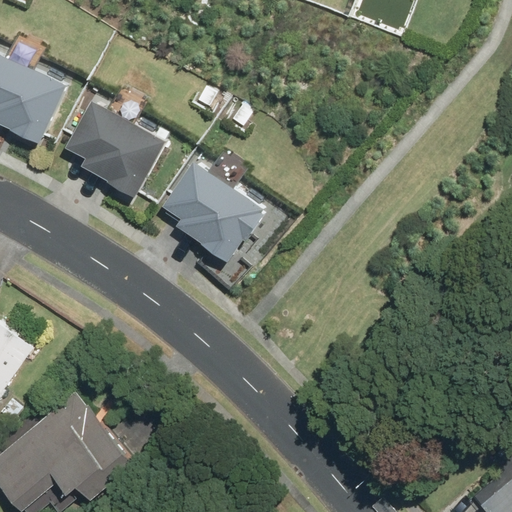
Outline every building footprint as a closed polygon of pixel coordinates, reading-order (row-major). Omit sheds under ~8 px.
[(65,81),(0,50),(0,117),(38,136),(65,81)] [(165,133),(94,95),(68,143),(140,181),(165,133)] [(264,196),(194,148),(159,198),(229,246),(264,196)] [(0,396),(37,344),(0,317),(0,396)] [(80,386),(0,453),(0,472),(27,505),(62,475),(73,487),(82,480),(97,497),(142,459),(80,386)] [(511,511),(511,477),(484,500),(493,511),(511,511)]
